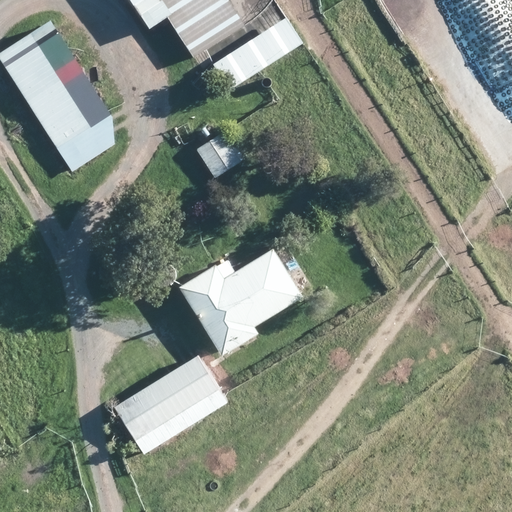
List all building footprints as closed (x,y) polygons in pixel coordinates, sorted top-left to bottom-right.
[(148,0),(137,7),(151,29),(169,17),(195,58),(246,26),(229,0),(148,0)] [(305,45),(288,20),(215,66),(231,92),(305,45)] [(93,128),(35,35),(1,56),(59,149),(93,128)] [(244,162),(226,134),(200,150),(217,179),(244,162)] [(305,298),(276,250),(236,275),(228,261),(182,288),(224,357),(259,336),(255,328),(305,298)] [(221,390),(201,357),(118,408),(139,441),(221,390)]
